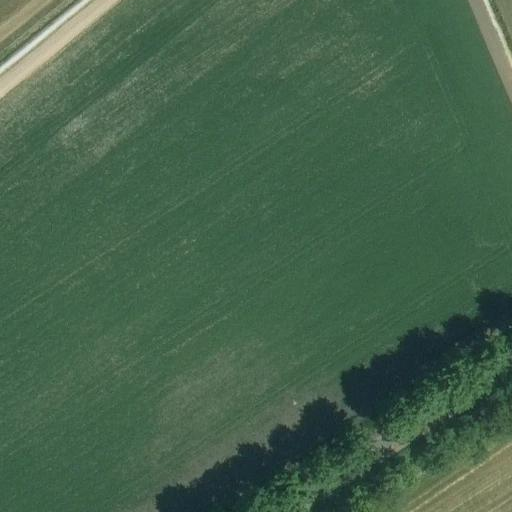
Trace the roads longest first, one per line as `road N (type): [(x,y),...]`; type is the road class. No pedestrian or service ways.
road 1 (tertiary): [(279,511),(511,361)]
road 2 (track): [(0,86),(106,0)]
